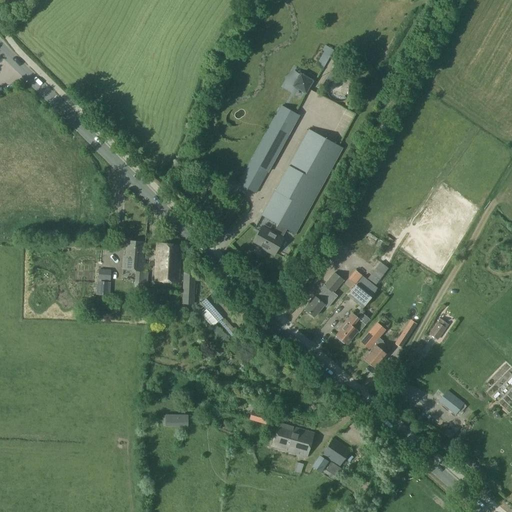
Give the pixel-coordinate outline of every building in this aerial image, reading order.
[(256,193),(299,115),(281,105),(238,184),(256,193)] [(342,147),(309,130),(261,215),(278,224),(274,232),(262,226),(254,242),(267,249),(266,251),(274,255),(284,237),(283,237),(287,229),(295,233),(342,147)] [(144,242),(127,241),(126,256),(124,256),(123,269),(143,271),(145,258),(142,257),(144,242)] [(180,245),(157,243),(154,280),(177,282),(180,245)] [(376,269),(368,279),(376,284),(383,275),(388,269),(387,268),(380,263),(376,269)] [(110,280),(111,271),(99,270),(99,279),(110,280)] [(356,271),(349,279),(349,280),(355,285),(360,279),(362,276),(356,271)] [(192,273),(182,272),(180,302),(190,303),(192,273)] [(304,309),(314,317),(324,305),(327,308),(337,296),(333,293),(343,281),(334,273),(324,285),(325,287),(321,291),(320,290),(314,297),(304,309)] [(377,289),(363,277),(347,296),(363,308),(373,296),(377,289)] [(110,282),(97,282),(97,295),(109,296),(110,282)] [(227,313),(211,295),(202,303),(218,322),(227,313)] [(337,335),(347,344),(357,331),(359,333),(365,325),(352,314),(340,329),(341,330),(337,335)] [(429,334),(437,339),(446,328),(441,325),(443,321),(440,319),(438,322),(429,334)] [(376,322),(360,342),(369,349),(370,348),(371,349),(364,358),(376,368),(387,355),(381,349),(382,347),(382,346),(384,343),(382,342),(383,341),(379,338),(386,330),(376,322)] [(402,348),(415,327),(408,324),(395,344),(402,348)] [(223,334),(219,339),(229,346),(232,341),(223,334)] [(456,414),(463,404),(447,391),(439,401),(456,414)] [(252,411),(249,419),(258,422),(271,426),(274,417),(262,413),(261,413),(252,411)] [(166,415),(166,425),(193,425),(193,422),(187,421),(187,419),(183,419),(183,415),(166,415)] [(278,423),(272,446),(307,456),(314,433),(278,423)] [(448,429),(444,433),(450,438),(454,433),(448,429)] [(334,439),(323,454),(338,465),(349,449),(334,439)] [(301,474),(304,464),(297,462),(294,472),(301,474)] [(326,471),(336,477),(341,469),(331,463),(326,471)]
